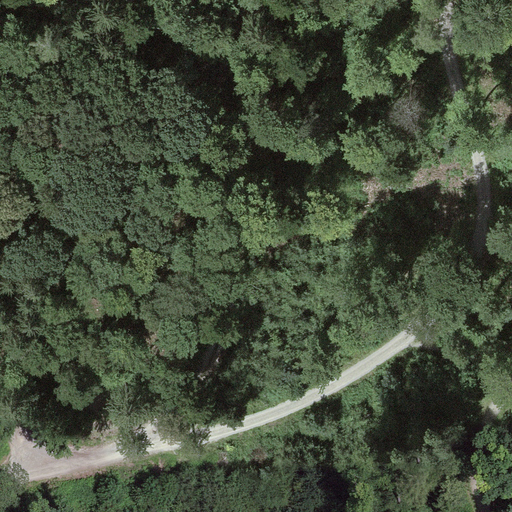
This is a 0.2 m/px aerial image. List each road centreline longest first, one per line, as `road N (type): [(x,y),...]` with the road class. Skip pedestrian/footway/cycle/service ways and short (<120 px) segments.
road 1 (track): [(455,0),(452,60),(484,194),(472,257),(443,305),(402,344),(323,393),(242,424),(57,470)]
road 2 (track): [(150,447),(211,359),(248,197),(249,76),(232,0)]
road 3 (track): [(511,379),(478,436),(484,511)]
